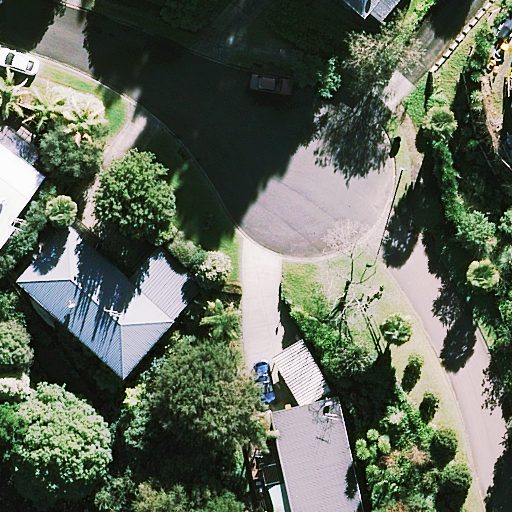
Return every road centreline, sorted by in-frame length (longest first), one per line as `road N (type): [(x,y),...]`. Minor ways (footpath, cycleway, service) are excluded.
road 1 (residential): [(511,465),(454,303),(411,238),(314,174)]
road 2 (residential): [(314,174),(254,123),(170,75),(0,13)]
